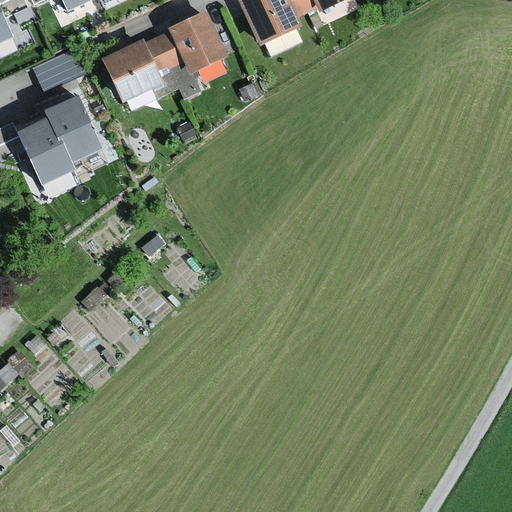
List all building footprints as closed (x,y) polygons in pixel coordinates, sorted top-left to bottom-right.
[(22,0),(0,0),(0,18),(0,19),(13,14),(17,24),(30,18),(22,0)] [(56,0),(62,11),(85,0),(56,0)] [(233,0),(253,42),(295,23),(292,18),(284,0),(233,0)] [(307,0),(284,0),(292,18),(311,10),(307,0)] [(307,0),(311,10),(333,0),(307,0)] [(201,11),(164,27),(180,63),(184,73),(189,70),(221,57),(201,11)] [(164,27),(137,39),(152,75),(166,69),(180,63),(164,27)] [(137,39),(96,57),(114,99),(148,85),(155,81),(152,75),(137,39)] [(72,50),(31,70),(41,92),(83,72),(72,50)] [(184,73),(180,63),(166,69),(175,89),(180,100),(199,92),(189,70),(184,73)] [(175,89),(166,69),(152,75),(155,81),(148,85),(154,98),(175,89)] [(254,81),(236,89),(241,101),(259,93),(254,81)] [(41,109),(43,114),(67,163),(99,147),(73,94),(41,109)] [(43,114),(12,129),(23,151),(38,181),(66,167),(67,163),(43,114)] [(188,122),(176,128),(182,140),(194,135),(188,122)] [(0,127),(0,161),(0,162),(23,151),(12,129),(8,123),(0,127)]
